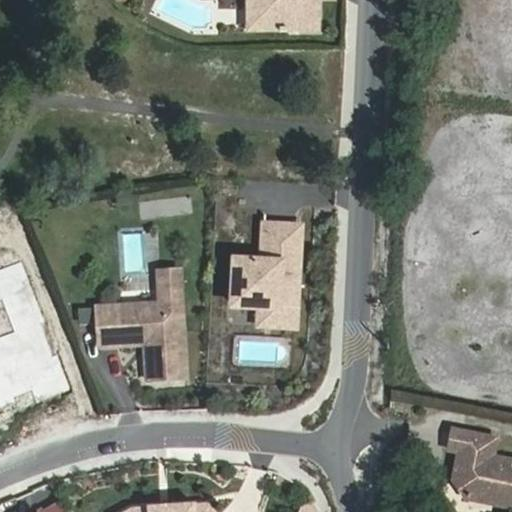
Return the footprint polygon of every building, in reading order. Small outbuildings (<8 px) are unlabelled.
[(259,0),(243,0),(243,22),(260,22),(259,0)] [(259,0),(260,22),(298,22),(298,15),(314,15),(313,7),(306,0),(259,0)] [(290,218),(259,217),(258,255),(231,253),(229,298),(255,299),(274,300),(273,318),(293,319),(295,277),(287,277),(290,218)] [(297,218),(290,218),(287,277),(295,277),(297,218)] [(177,267),(158,268),(160,298),(94,302),(96,341),(142,338),(144,374),(183,372),(178,296),(177,267)] [(255,299),(254,317),(273,318),(274,300),(255,299)] [(30,300),(8,309),(15,328),(0,334),(0,394),(5,408),(26,399),(24,394),(68,376),(59,355),(49,359),(41,340),(46,338),(30,300)] [(494,438),(451,432),(448,451),(459,453),(463,453),(462,463),(456,467),(454,482),(467,499),(511,505),(511,458),(491,456),(494,438)] [(299,503),(296,511),(319,511),(311,497),(299,503)] [(108,511),(216,511),(205,498),(169,499),(169,503),(152,503),(151,500),(127,501),(108,511)]
